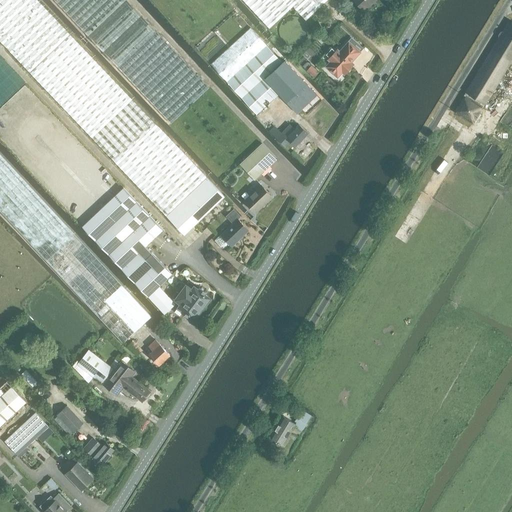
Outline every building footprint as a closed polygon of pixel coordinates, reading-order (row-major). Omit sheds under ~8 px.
[(0,0),(0,40),(30,72),(166,215),(184,234),(224,196),(207,177),(70,34),(37,0),(0,0)] [(53,0),(88,36),(170,124),(209,87),(126,0),(53,0)] [(305,19),(326,0),(243,0),(270,28),(293,6),(305,19)] [(354,0),(363,10),(374,0),(354,0)] [(306,32),(306,30),(305,27),(305,25),(303,23),(299,20),(296,19),(294,19),(292,19),(289,19),(287,20),(284,22),(283,23),(281,26),(280,29),(280,31),(280,34),(281,36),(282,38),(283,41),(285,42),(287,44),(289,44),(292,45),(294,45),(298,44),(299,44),(302,42),(304,40),(305,37),(306,35),(306,32)] [(465,94),(454,113),(473,123),(484,106),(483,105),(493,89),(511,58),(511,22),(509,20),(502,31),(500,31),(497,35),(498,37),(465,91),(466,92),(465,94)] [(250,27),(210,64),(256,114),(265,106),(262,103),(266,99),(270,103),(279,94),(265,78),(282,62),(250,27)] [(331,61),(327,66),(337,76),(342,71),(345,73),(353,65),(350,62),(359,52),(349,43),(339,53),(337,50),(329,59),(331,61)] [(282,62),(265,78),(279,94),(283,98),(296,112),(297,113),(317,95),(285,60),(282,62)] [(318,71),(311,65),(306,70),(314,77),(318,71)] [(308,133),(298,123),(294,128),(289,124),(282,133),(295,146),(308,133)] [(255,180),(257,177),(277,159),(262,143),(240,164),(255,180)] [(0,210),(123,342),(146,321),(151,316),(0,153),(0,210)] [(261,184),(244,200),(255,213),(272,197),(261,184)] [(82,225),(81,227),(134,282),(148,296),(152,300),(164,314),(175,304),(163,290),(159,286),(172,274),(158,259),(145,246),(155,236),(163,229),(123,187),(115,194),(82,225)] [(221,234),(215,240),(221,246),(226,240),(227,241),(231,246),(249,230),(237,218),(220,234),(221,234)] [(183,282),(176,290),(201,309),(204,306),(205,307),(210,300),(208,299),(210,298),(204,293),(205,292),(199,288),(198,289),(194,286),(191,289),(183,282)] [(176,290),(172,296),(181,303),(178,306),(175,311),(180,315),(182,312),(187,316),(188,314),(194,318),(195,317),(197,318),(202,312),(200,310),(201,309),(176,290)] [(159,365),(170,355),(155,339),(148,346),(152,350),(148,354),(159,365)] [(136,371),(121,359),(113,370),(103,362),(94,375),(104,382),(102,384),(117,395),(124,387),(142,401),(150,391),(132,377),(136,371)] [(12,387),(0,397),(0,426),(26,402),(12,387)] [(56,415),(53,417),(70,435),(73,433),(84,423),(67,405),(56,414),(56,415)] [(294,422),(304,427),(311,415),(301,409),(294,422)] [(35,412),(4,441),(18,455),(48,427),(35,412)] [(283,416),(270,437),(283,444),(295,424),(283,416)] [(103,446),(93,437),(83,448),(93,457),(91,459),(99,467),(114,450),(106,443),(103,446)] [(93,478),(77,462),(65,473),(81,489),(93,478)] [(39,505),(44,510),(45,511),(67,511),(69,511),(67,509),(70,506),(58,493),(53,498),(50,495),(39,505)] [(0,500),(0,509),(3,511),(2,511),(13,511),(12,511),(13,509),(0,500)]
